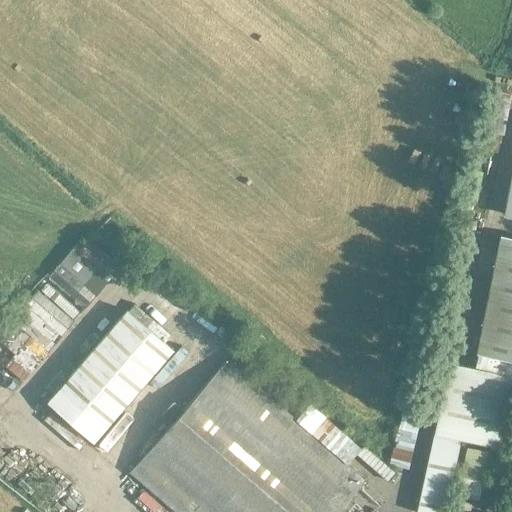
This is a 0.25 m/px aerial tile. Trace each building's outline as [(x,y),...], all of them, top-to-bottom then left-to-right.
[(511,173),(503,216),(511,218),(511,173)] [(80,314),(121,262),(84,233),(50,277),(73,294),(66,303),(80,314)] [(479,354),(476,368),(511,376),(511,403),(511,404),(511,237),(500,235),(476,353),(479,354)] [(55,345),(73,311),(37,291),(18,324),(55,345)] [(94,443),(127,404),(174,350),(127,309),(47,402),(94,443)] [(446,511),(461,440),(498,448),(511,378),(511,376),(476,368),(449,362),(416,511),(446,511)] [(176,511),(324,511),(356,472),(345,463),(360,445),(308,402),(293,421),(225,367),(136,479),(176,511)] [(392,461),(411,466),(422,415),(403,410),(392,461)] [(482,497),(489,448),(469,445),(462,494),(482,497)] [(395,473),(364,446),(357,455),(388,481),(395,473)]
